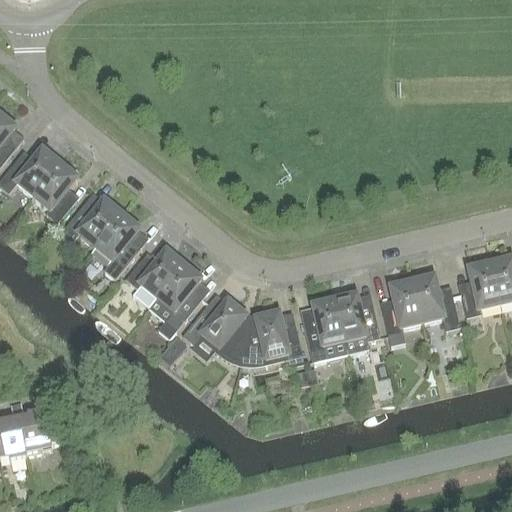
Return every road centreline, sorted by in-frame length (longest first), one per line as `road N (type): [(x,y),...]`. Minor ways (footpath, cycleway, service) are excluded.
road 1 (residential): [(511,219),(304,267),(252,266),(49,105),(29,56),(28,23)]
road 2 (tertiary): [(223,511),(511,444)]
